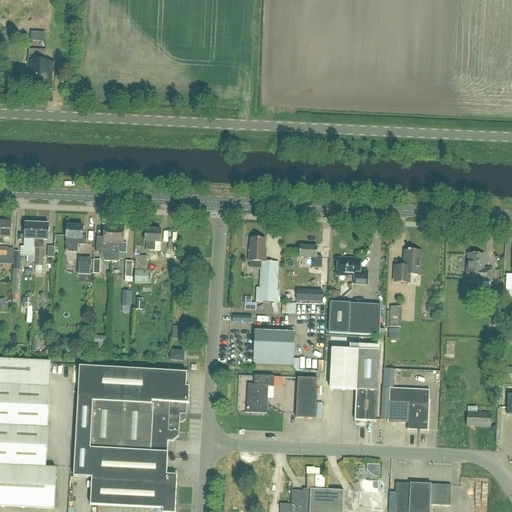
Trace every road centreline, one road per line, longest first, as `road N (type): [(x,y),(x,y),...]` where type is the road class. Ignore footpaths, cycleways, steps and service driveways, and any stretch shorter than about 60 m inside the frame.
road 1 (unclassified): [(511,138),(0,114)]
road 2 (unclassified): [(511,495),(487,460),(459,455),(206,444)]
road 3 (tertiary): [(511,216),(221,203)]
road 4 (unclassified): [(206,444),(221,203)]
road 5 (tertiary): [(221,203),(0,192)]
